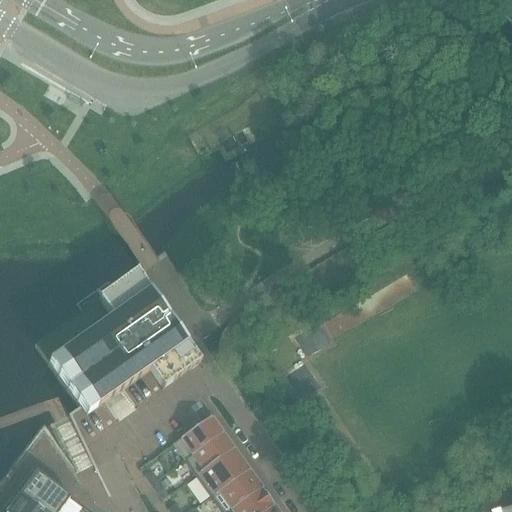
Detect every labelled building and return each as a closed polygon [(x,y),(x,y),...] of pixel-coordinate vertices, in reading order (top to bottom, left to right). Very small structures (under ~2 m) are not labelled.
[(86,418),(159,366),(172,384),(190,372),(200,364),(136,274),(35,346),(86,418)] [(172,446),(184,462),(222,435),(210,419),(172,446)] [(195,478),(233,451),(222,435),(184,462),(195,478)] [(210,499),(248,472),(233,451),(195,478),(210,499)] [(144,478),(150,486),(157,481),(151,472),(144,478)] [(231,511),(261,490),(248,472),(210,499),(219,511),(231,511)] [(37,474),(20,496),(42,511),(59,511),(70,498),(37,474)] [(164,490),(157,481),(150,486),(156,495),(164,490)] [(266,511),(273,508),(261,490),(231,511),(266,511)] [(42,511),(20,496),(8,511),(42,511)]
